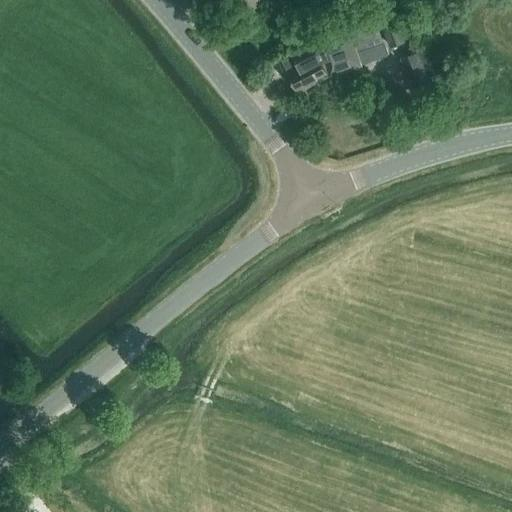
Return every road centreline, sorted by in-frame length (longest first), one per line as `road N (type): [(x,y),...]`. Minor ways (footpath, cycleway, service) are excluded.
road 1 (tertiary): [(0,450),(313,200)]
road 2 (tertiary): [(313,200),(157,0)]
road 3 (tertiary): [(313,200),(407,160),(511,134)]
